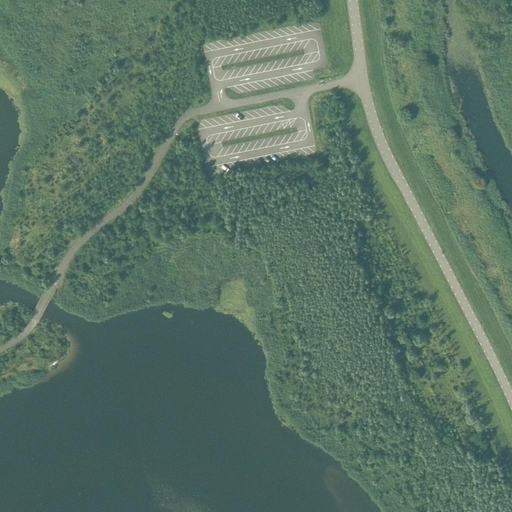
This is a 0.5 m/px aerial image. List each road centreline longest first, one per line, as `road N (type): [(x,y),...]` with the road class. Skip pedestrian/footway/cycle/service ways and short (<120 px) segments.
road 1 (unclassified): [(511,402),(373,129),(361,77)]
road 2 (unclassified): [(216,107),(361,77)]
